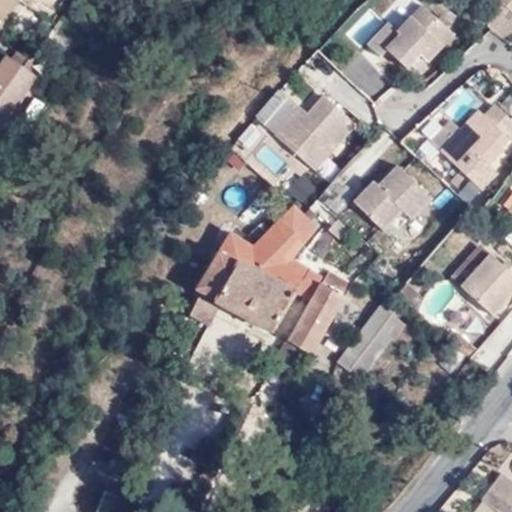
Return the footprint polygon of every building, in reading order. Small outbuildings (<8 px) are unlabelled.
[(0,0),(0,29),(19,2),(15,0),(0,0)] [(511,0),(490,0),(498,6),(511,16),(511,0)] [(506,43),(511,36),(511,16),(498,6),(484,26),(506,43)] [(416,53),(427,61),(451,34),(422,7),(415,16),(401,30),(395,24),(391,22),(369,47),(381,56),(390,47),(407,62),(416,53)] [(401,30),(415,16),(408,10),(395,24),(401,30)] [(467,38),(478,29),(467,22),(458,29),(467,38)] [(417,71),(427,61),(416,53),(407,62),(417,71)] [(0,129),(37,80),(6,58),(0,67),(0,129)] [(352,126),(320,96),(305,114),(297,109),(273,135),(313,170),(352,126)] [(459,129),(439,153),(462,177),(479,163),(486,170),(503,153),(500,149),(507,141),(503,137),(511,128),(511,124),(492,105),(482,116),(476,110),(459,129)] [(429,143),(439,153),(459,129),(450,121),(429,143)] [(355,156),(335,178),(349,190),(368,168),(355,156)] [(428,198),(395,166),(376,185),(371,181),(350,202),(380,230),(399,212),(407,219),(428,198)] [(284,191),(303,207),(318,190),(299,174),(284,191)] [(308,206),(329,224),(353,196),(331,178),(308,206)] [(301,214),(292,207),(253,252),(228,236),(197,290),(202,294),(188,316),(207,327),(220,305),(279,339),(290,314),(283,309),(294,291),(312,303),(287,344),(284,342),(270,367),(286,376),(300,351),(311,356),(351,285),(329,273),(323,280),(290,262),(319,230),(301,214)] [(457,286),(488,256),(476,246),(447,277),(457,286)] [(511,277),(488,256),(457,286),(489,315),(508,296),(511,298),(511,277)] [(399,324),(377,308),(334,364),(356,381),(399,324)] [(489,367),(511,338),(511,312),(507,309),(472,352),(489,367)] [(511,511),(511,480),(503,474),(483,500),(499,511),(511,511)]
